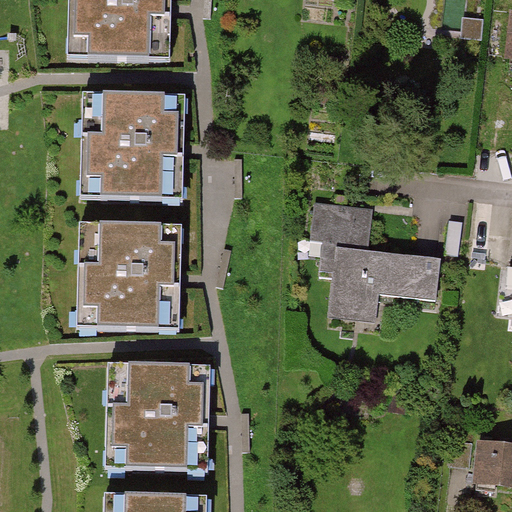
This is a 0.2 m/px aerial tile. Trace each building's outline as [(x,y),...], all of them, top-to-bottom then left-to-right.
[(77,0),(74,60),(169,62),(170,0),(77,0)] [(511,16),(506,16),(500,64),(511,65),(511,16)] [(88,202),(182,202),(183,109),(91,106),(88,202)] [(340,255),(367,257),(372,210),(316,204),(312,239),(324,240),(319,277),(338,279),(340,255)] [(450,253),(462,254),(465,222),(453,221),(450,253)] [(83,333),(179,333),(181,234),(85,233),(83,333)] [(473,238),(470,268),(486,270),(489,240),(473,238)] [(373,295),(436,301),(440,264),(367,257),(340,255),(338,279),(334,318),(371,322),(373,295)] [(113,473),(208,476),(211,376),(113,374),(113,473)] [(511,446),(474,441),(469,484),(511,489),(511,446)] [(467,443),(453,442),(449,470),(464,472),(467,443)]
